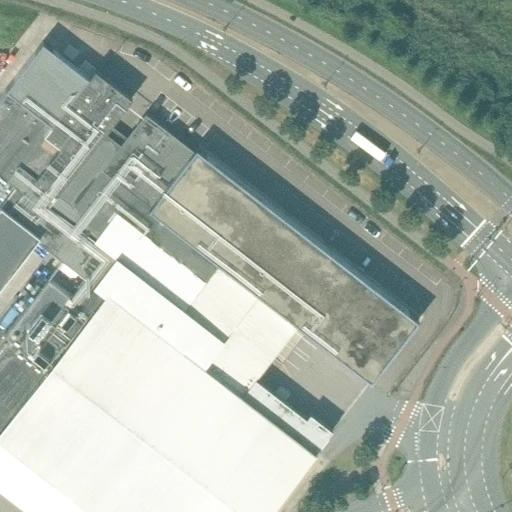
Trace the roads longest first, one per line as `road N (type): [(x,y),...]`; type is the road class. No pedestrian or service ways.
road 1 (secondary): [(116,0),(185,27),(323,106),(511,259)]
road 2 (secondary): [(511,200),(341,73),(201,0)]
road 3 (tertiary): [(511,285),(443,377),(426,448),(430,484)]
